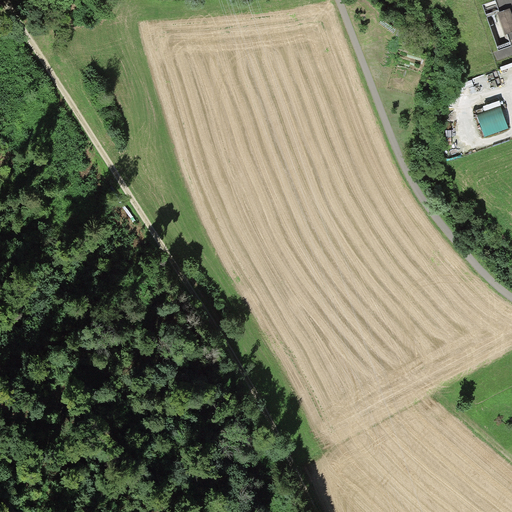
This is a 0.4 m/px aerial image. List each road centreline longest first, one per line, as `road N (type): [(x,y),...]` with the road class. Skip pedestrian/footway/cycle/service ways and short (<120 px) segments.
road 1 (track): [(4,0),(243,377),(309,511)]
road 2 (track): [(340,0),(426,208),(511,296)]
